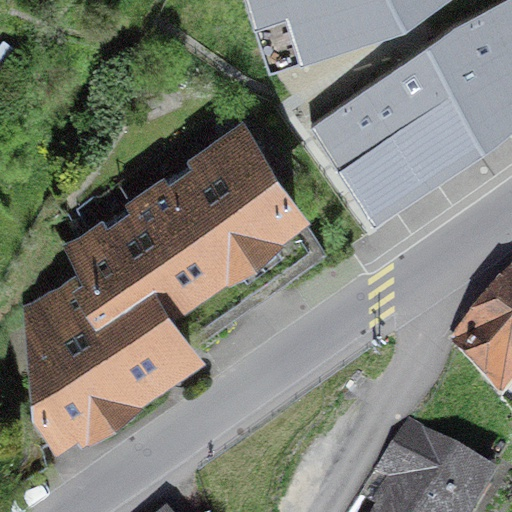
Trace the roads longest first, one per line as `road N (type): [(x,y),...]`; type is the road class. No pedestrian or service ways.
road 1 (unclassified): [(511,206),(60,511)]
road 2 (residential): [(327,511),(511,225)]
